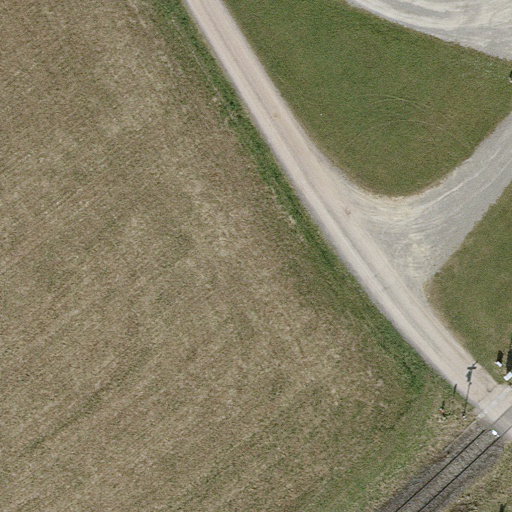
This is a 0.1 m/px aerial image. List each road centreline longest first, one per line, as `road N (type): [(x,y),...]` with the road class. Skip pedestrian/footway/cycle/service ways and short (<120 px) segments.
road 1 (track): [(204,0),(311,178),(383,270)]
road 2 (track): [(383,270),(468,375),(511,409)]
road 3 (track): [(511,138),(383,270)]
